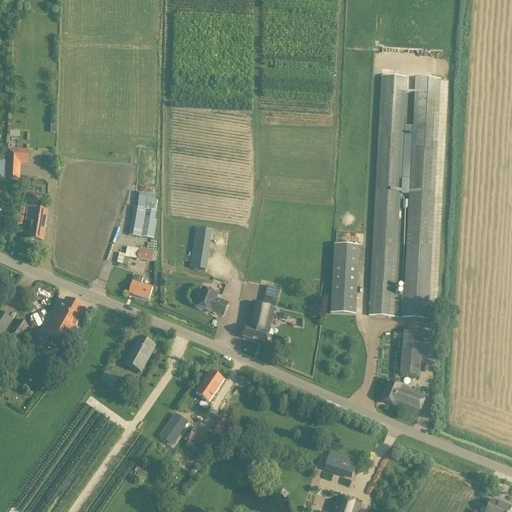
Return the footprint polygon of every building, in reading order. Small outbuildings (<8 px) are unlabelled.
[(369,317),(427,320),(440,80),(416,79),(404,299),(394,298),(406,78),(381,77),(369,317)] [(7,151),(7,163),(27,164),(27,152),(7,151)] [(134,208),(128,236),(140,238),(141,237),(153,239),(156,222),(154,221),(155,212),(134,208)] [(32,219),(29,239),(42,242),(47,213),(27,209),(26,218),(32,219)] [(192,235),(192,259),(207,259),(207,235),(192,235)] [(153,252),(127,248),(125,258),(151,262),(153,252)] [(134,276),(128,294),(148,301),(152,288),(141,285),(142,279),(134,276)] [(210,314),(211,312),(223,317),(228,304),(216,299),(217,296),(202,289),(194,307),(210,314)] [(331,294),(330,315),(355,316),(356,295),(331,294)] [(46,335),(65,346),(86,311),(66,300),(46,335)] [(273,308),(258,305),(251,303),(242,338),(266,344),(269,329),(268,329),(273,308)] [(0,312),(0,339),(12,321),(0,312)] [(33,315),(36,327),(42,325),(39,314),(33,315)] [(20,320),(0,350),(7,354),(16,341),(23,345),(27,338),(21,334),(27,325),(20,320)] [(403,333),(399,377),(419,378),(423,335),(403,333)] [(138,338),(124,365),(141,374),(155,348),(138,338)] [(49,356),(44,366),(49,369),(55,359),(49,356)] [(103,372),(97,381),(110,389),(116,381),(103,372)] [(195,394),(209,403),(224,382),(210,372),(195,394)] [(394,406),(418,416),(426,396),(390,382),(382,402),(393,407),(394,406)] [(174,442),(188,423),(176,414),(162,433),(174,442)] [(193,430),(188,440),(202,448),(203,446),(207,449),(210,443),(206,441),(207,439),(193,430)] [(189,442),(185,448),(199,455),(203,449),(189,442)] [(352,478),(357,463),(330,453),(324,468),(352,478)] [(337,497),(332,511),(358,511),(361,505),(337,497)] [(508,511),(510,510),(491,501),(485,511),(508,511)]
